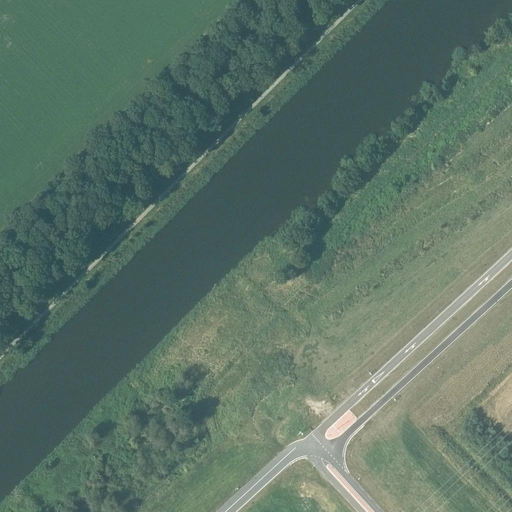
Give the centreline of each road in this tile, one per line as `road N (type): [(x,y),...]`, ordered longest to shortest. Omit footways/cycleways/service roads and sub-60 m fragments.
road 1 (tertiary): [(511,254),(312,438)]
road 2 (tertiary): [(328,455),(511,283)]
